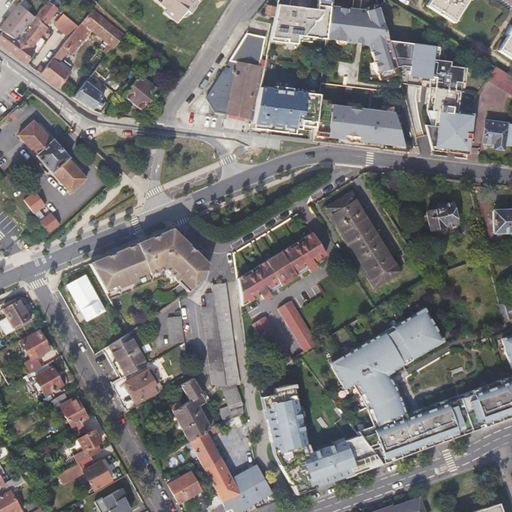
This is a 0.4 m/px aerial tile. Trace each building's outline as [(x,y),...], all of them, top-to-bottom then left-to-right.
[(56,7),(47,0),(37,12),(34,16),(17,37),(29,46),(46,26),(43,23),(56,7)] [(158,0),(166,6),(163,10),(176,20),(185,9),(189,12),(197,18),(212,0),(158,0)] [(270,40),(295,43),(296,35),(325,38),(325,35),(329,6),(329,0),(317,0),(316,9),(277,4),(277,6),(275,15),(270,40)] [(467,0),(428,0),(426,4),(454,21),(467,0)] [(511,28),(511,5),(504,0),(467,0),(454,21),(498,50),(511,28)] [(0,24),(5,28),(17,37),(34,16),(18,3),(0,24)] [(265,13),(275,15),(277,6),(267,4),(265,13)] [(351,9),(329,6),(325,35),(335,36),(335,40),(355,42),(356,39),(361,40),(369,41),(371,49),(380,79),(398,73),(398,71),(396,66),(389,41),(378,6),(364,10),(362,24),(357,23),(350,22),(351,9)] [(124,34),(93,9),(79,26),(41,74),(59,87),(60,86),(70,73),(58,63),(68,49),(72,53),(92,28),(108,41),(90,64),(95,69),(98,65),(124,34)] [(179,23),(189,12),(185,9),(176,20),(179,23)] [(63,35),(35,69),(41,74),(79,26),(63,13),(52,26),(63,35)] [(29,46),(17,37),(5,28),(0,34),(0,43),(18,57),(26,63),(35,51),(29,46)] [(511,28),(498,50),(511,58),(511,28)] [(263,36),(245,35),(229,60),(237,62),(258,66),(263,36)] [(434,47),(389,41),(396,66),(403,64),(410,65),(410,70),(409,73),(431,76),(437,76),(435,87),(430,86),(427,110),(436,110),(435,123),(431,123),(426,124),(431,146),(449,148),(448,151),(466,154),(471,117),(456,115),(463,69),(449,68),(450,63),(444,62),(445,55),(433,54),(434,47)] [(213,112),(227,114),(229,101),(237,62),(229,60),(204,98),(212,112),(213,112)] [(247,120),(253,121),(260,87),(264,67),(258,66),(237,62),(229,101),(227,114),(248,118),(247,120)] [(108,72),(98,65),(95,69),(93,72),(98,76),(102,79),(108,72)] [(511,94),(511,77),(496,67),(489,80),(511,94)] [(98,76),(93,72),(89,77),(95,81),(98,76)] [(104,85),(116,94),(119,90),(125,82),(114,73),(104,85)] [(136,79),(130,75),(128,79),(125,82),(119,90),(123,94),(123,96),(142,110),(159,90),(139,75),(136,79)] [(102,94),(85,82),(73,96),(83,103),(91,109),(92,109),(102,94)] [(300,82),(298,91),(307,93),(308,83),(300,82)] [(260,87),(253,121),(253,123),(265,125),(264,130),(283,132),(284,127),(300,129),(300,125),(314,127),(318,102),(319,94),(307,93),(298,91),(291,91),(291,88),(281,87),(281,89),(260,87)] [(109,102),(106,114),(115,115),(116,102),(112,99),(109,102)] [(26,101),(14,112),(19,116),(30,106),(26,101)] [(340,105),(318,102),(314,127),(314,135),(343,138),(343,135),(357,136),(357,140),(403,146),(394,112),(360,108),(360,109),(348,108),(348,106),(340,106),(340,105)] [(436,110),(427,110),(431,123),(435,123),(436,110)] [(505,145),(511,146),(511,123),(498,121),(499,117),(494,117),(493,121),(486,120),(482,142),(494,143),(493,147),(504,149),(505,145)] [(53,172),(71,192),(86,178),(69,159),(70,158),(53,139),(52,140),(34,121),(18,135),(36,155),(35,155),(52,173),(53,172)] [(400,183),(400,172),(393,172),(383,172),(386,184),(388,184),(388,187),(396,186),(396,183),(400,183)] [(351,191),(328,205),(325,207),(351,251),(377,236),(368,220),(365,222),(353,202),(356,200),(351,191)] [(432,230),(479,220),(472,194),(452,199),(453,204),(446,206),(445,206),(442,205),(439,205),(437,207),(436,208),(436,209),(436,210),(436,211),(435,211),(428,213),(432,230)] [(368,220),(356,200),(353,202),(365,222),(368,220)] [(494,233),(511,231),(511,209),(493,210),(494,220),(494,233)] [(44,219),(52,230),(63,223),(55,211),(44,219)] [(171,230),(89,264),(103,290),(116,285),(117,288),(137,280),(136,277),(148,272),(149,275),(164,269),(186,290),(189,288),(199,282),(204,278),(204,277),(208,265),(202,260),(189,246),(171,230)] [(312,233),(237,279),(241,306),(264,292),(280,282),(283,286),(296,277),(294,274),(310,264),(325,254),(312,233)] [(372,285),(374,284),(397,270),(393,262),(390,264),(378,244),(381,242),(377,236),(351,251),(372,285)] [(393,262),(381,242),(378,244),(390,264),(393,262)] [(296,277),(312,267),(310,264),(294,274),(296,277)] [(85,276),(66,286),(82,313),(86,320),(104,309),(85,276)] [(212,284),(213,292),(206,293),(207,305),(201,306),(209,361),(215,360),(216,363),(210,364),(211,375),(213,384),(225,382),(226,384),(236,383),(239,382),(225,282),(212,284)] [(280,282),(264,292),(266,296),(283,286),(280,282)] [(25,323),(29,320),(28,318),(29,317),(19,300),(2,309),(7,317),(0,321),(0,332),(11,327),(23,320),(25,323)] [(510,300),(500,303),(500,305),(504,320),(511,317),(511,301),(510,302),(510,300)] [(278,310),(300,347),(306,344),(310,351),(317,347),(291,302),(278,310)] [(423,305),(414,310),(416,314),(425,308),(423,305)] [(419,450),(511,416),(511,333),(504,337),(508,346),(504,348),(511,368),(511,379),(506,381),(505,377),(492,382),(493,385),(484,389),(483,385),(470,389),(471,393),(458,397),(457,394),(431,403),(432,406),(404,416),(403,412),(397,395),(395,391),(393,388),(385,372),(383,368),(388,365),(390,368),(401,362),(399,359),(408,354),(410,357),(433,344),(431,341),(441,336),(425,308),(416,314),(414,310),(336,354),(338,357),(329,362),(342,385),(350,380),(353,379),(367,402),(376,431),(362,436),(379,459),(383,462),(412,452),(419,450)] [(170,342),(184,341),(183,333),(181,315),(168,317),(170,342)] [(291,362),(266,317),(252,325),(278,369),(291,362)] [(37,369),(41,367),(36,359),(46,354),(44,351),(49,349),(39,331),(31,336),(21,342),(26,352),(30,359),(24,362),(30,373),(37,369)] [(146,362),(129,332),(127,332),(123,335),(114,340),(103,347),(103,348),(120,377),(134,369),(146,362)] [(441,336),(431,341),(433,344),(442,339),(441,336)] [(300,347),(304,354),(310,351),(306,344),(300,347)] [(180,366),(187,366),(186,358),(186,353),(185,350),(178,350),(180,366)] [(336,354),(327,359),(329,362),(338,357),(336,354)] [(408,354),(399,359),(401,362),(410,357),(408,354)] [(388,370),(390,368),(388,365),(383,368),(385,372),(393,388),(397,386),(388,370)] [(44,395),(62,385),(52,366),(34,376),(37,382),(31,384),(36,392),(41,390),(44,395)] [(124,383),(134,402),(154,391),(151,385),(154,383),(147,370),(124,383)] [(177,422),(188,441),(205,431),(208,428),(197,406),(204,402),(200,395),(201,394),(193,378),(180,385),(189,401),(182,405),(179,401),(169,407),(177,422)] [(353,379),(350,380),(363,404),(371,426),(357,430),(360,433),(362,436),(376,431),(367,402),(353,379)] [(351,471),(369,465),(368,463),(379,459),(362,436),(360,433),(307,453),(304,444),(302,436),(305,435),(293,383),(275,387),(276,393),(265,395),(268,408),(270,418),(273,417),(275,428),(269,429),(272,441),(276,440),(280,459),(282,459),(283,462),(280,464),(290,481),(291,480),(293,484),(291,484),(295,490),(307,486),(307,488),(334,478),(332,472),(341,469),(342,472),(351,471)] [(229,406),(242,400),(236,384),(222,390),(229,406)] [(70,402),(65,392),(50,400),(54,407),(59,405),(66,418),(65,419),(64,419),(66,423),(68,422),(70,425),(86,417),(76,399),(70,402)] [(216,425),(204,402),(197,406),(208,428),(216,425)] [(230,408),(234,417),(239,414),(243,413),(243,412),(243,405),(243,403),(230,408)] [(431,403),(403,412),(404,416),(432,406),(431,403)] [(268,408),(265,409),(269,429),(275,428),(273,417),(270,418),(268,408)] [(208,436),(228,426),(230,426),(233,424),(242,420),(239,414),(234,417),(220,423),(216,425),(208,428),(205,431),(208,436)] [(86,429),(81,422),(70,428),(75,436),(86,429)] [(94,430),(73,441),(79,453),(74,456),(78,463),(79,462),(90,456),(99,451),(96,444),(100,442),(94,430)] [(208,436),(205,431),(188,441),(198,460),(200,464),(217,494),(220,501),(226,511),(243,511),(242,508),(244,507),(238,495),(230,481),(229,478),(228,476),(219,459),(212,445),(208,436)] [(272,441),(275,454),(280,464),(283,462),(282,459),(280,459),(276,440),(272,441)] [(0,447),(0,460),(10,455),(4,445),(0,447)] [(31,456),(29,451),(22,455),(24,460),(31,456)] [(64,460),(68,468),(72,466),(78,463),(74,456),(73,455),(64,460)] [(112,480),(101,461),(95,464),(90,456),(79,462),(84,472),(94,490),(112,480)] [(369,467),(383,462),(379,459),(368,463),(369,465),(369,467)] [(84,472),(79,462),(78,463),(72,466),(78,476),(84,472)] [(238,495),(244,507),(246,507),(270,493),(257,465),(233,479),(230,481),(238,495)] [(352,473),(369,467),(369,465),(351,471),(352,473)] [(0,495),(9,490),(22,483),(25,481),(22,475),(4,485),(0,477),(0,476),(4,474),(0,466),(0,495)] [(78,476),(72,466),(68,468),(59,474),(64,483),(78,476)] [(335,480),(352,473),(351,471),(342,472),(341,469),(332,472),(334,478),(335,480)] [(189,472),(167,484),(168,486),(173,494),(177,502),(181,501),(182,503),(184,502),(185,504),(188,502),(186,498),(199,490),(189,472)] [(308,489),(335,480),(334,478),(307,488),(308,489)] [(21,511),(13,496),(25,490),(22,483),(9,490),(10,491),(0,497),(0,511),(21,511)] [(125,511),(130,509),(124,498),(126,497),(122,488),(103,498),(102,497),(94,501),(100,511),(107,511),(110,511),(125,511)] [(205,501),(211,511),(226,511),(220,501),(217,494),(205,501)] [(423,511),(418,497),(404,502),(408,511),(423,511)] [(453,511),(498,511),(494,498),(453,511)] [(27,507),(29,511),(32,511),(40,508),(36,501),(27,507)] [(408,511),(404,502),(392,506),(393,511),(408,511)]
